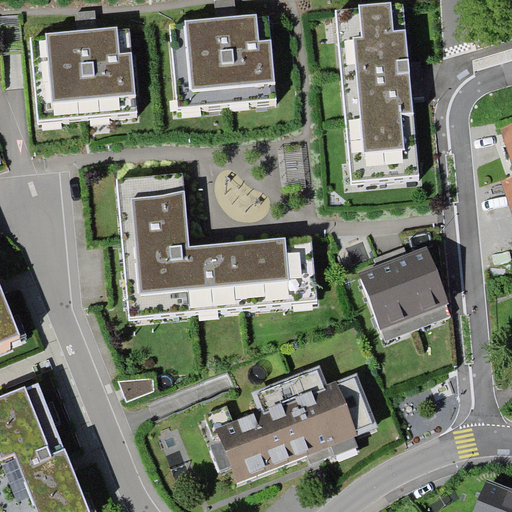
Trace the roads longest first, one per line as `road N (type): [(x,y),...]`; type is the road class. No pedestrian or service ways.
road 1 (residential): [(484,439),(458,113),(468,93)]
road 2 (residential): [(146,511),(66,320),(29,183)]
road 3 (residential): [(484,439),(409,464),(335,511)]
